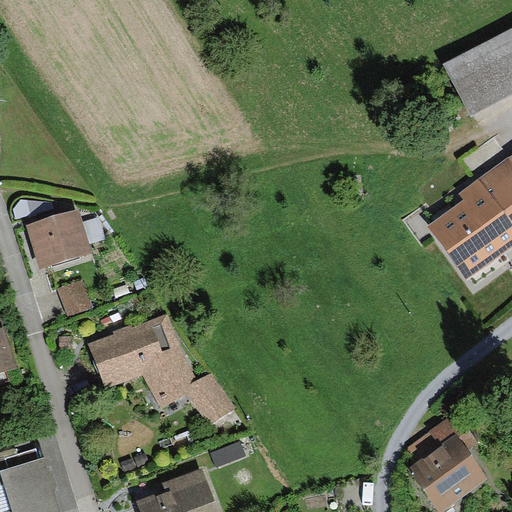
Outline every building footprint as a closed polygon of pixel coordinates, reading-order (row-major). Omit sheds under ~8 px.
[(511,33),(443,69),(471,123),(511,102),(511,33)] [(428,231),(467,286),(511,253),(511,159),(459,197),(465,205),(428,231)] [(13,211),(15,221),(42,215),(50,204),(22,202),(13,211)] [(80,214),(27,230),(41,274),(93,258),(80,214)] [(99,219),(84,224),(90,244),(105,239),(99,219)] [(85,281),(58,290),(68,319),(94,310),(85,281)] [(114,337),(88,347),(106,393),(143,379),(162,412),(188,397),(210,429),(238,409),(212,375),(199,383),(185,359),(168,317),(133,330),(132,328),(113,334),(114,337)] [(0,379),(18,374),(6,335),(8,334),(3,318),(0,318),(0,379)] [(408,474),(435,511),(449,511),(489,483),(458,441),(469,433),(456,416),(406,453),(417,468),(408,474)] [(36,450),(0,461),(0,489),(3,488),(10,511),(59,511),(55,497),(59,496),(51,471),(48,472),(45,463),(41,464),(36,450)] [(156,499),(136,506),(138,511),(218,511),(203,473),(163,488),(167,498),(157,503),(156,499)]
